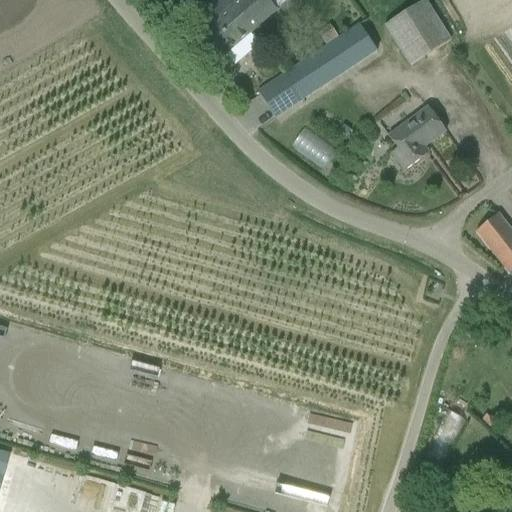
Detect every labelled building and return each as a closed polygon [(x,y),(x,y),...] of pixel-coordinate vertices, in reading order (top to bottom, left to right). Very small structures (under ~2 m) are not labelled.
[(251,34),(221,0),(213,0),(193,17),(204,30),(188,44),(211,69),(251,34)] [(221,0),(251,34),(289,2),(287,0),(221,0)] [(451,42),(426,2),(385,28),(410,67),(451,42)] [(318,34),(326,47),(338,39),(329,26),(318,34)] [(276,120),(374,57),(355,29),(258,92),(276,120)] [(395,129),(424,109),(416,98),(388,119),(395,129)] [(428,109),(388,138),(398,150),(391,155),(404,173),(422,160),(417,154),(446,133),(428,109)] [(303,130),(293,148),(326,167),(337,149),(303,130)] [(511,233),(497,216),(476,233),(511,279),(511,233)] [(442,464),(465,420),(447,411),(424,455),(442,464)] [(0,498),(11,452),(0,449),(0,498)] [(419,463),(412,484),(434,491),(441,470),(419,463)]
